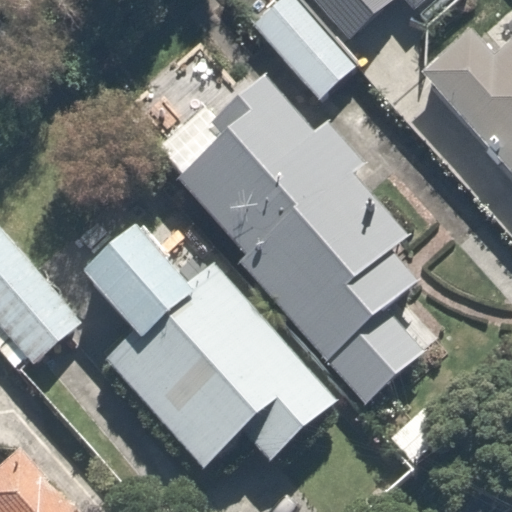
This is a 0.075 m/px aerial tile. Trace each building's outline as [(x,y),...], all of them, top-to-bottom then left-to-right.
[(375,0),(311,0),(268,42),(334,111),(411,37),(375,0)] [(0,27),(10,18),(0,7),(0,27)] [(511,26),(429,101),(511,193),(511,26)] [(273,153),(192,220),(242,281),(366,430),(379,445),(444,390),(402,340),(452,299),(368,198),(388,181),(352,137),(330,155),(283,98),(250,126),(273,153)] [(0,229),(0,332),(51,387),(103,339),(0,229)] [(366,430),(242,281),(213,306),(173,257),(108,311),(151,363),(119,389),(211,500),(274,448),(303,482),(366,430)] [(76,511),(36,465),(0,496),(0,511),(76,511)]
